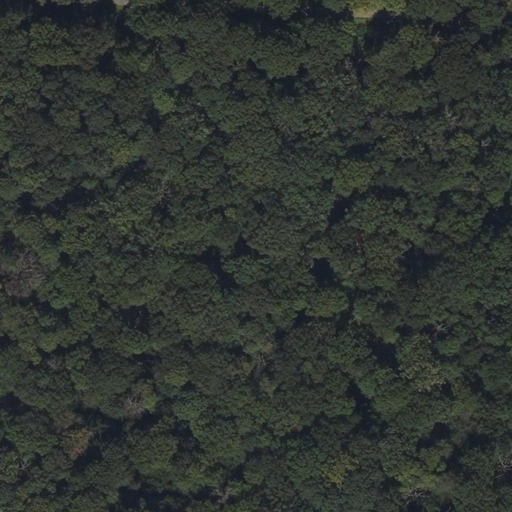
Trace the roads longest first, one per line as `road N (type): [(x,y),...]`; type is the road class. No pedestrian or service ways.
road 1 (track): [(499,511),(112,0)]
road 2 (unclassified): [(144,0),(511,20)]
